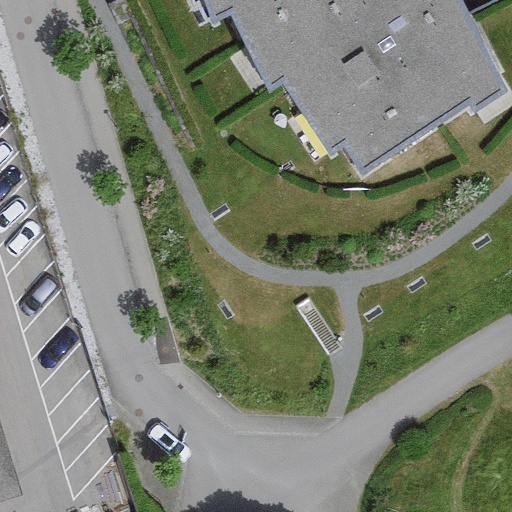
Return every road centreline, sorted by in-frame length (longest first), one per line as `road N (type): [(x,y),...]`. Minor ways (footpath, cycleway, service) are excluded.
road 1 (residential): [(44,0),(152,384),(289,476)]
road 2 (residential): [(289,476),(511,343)]
